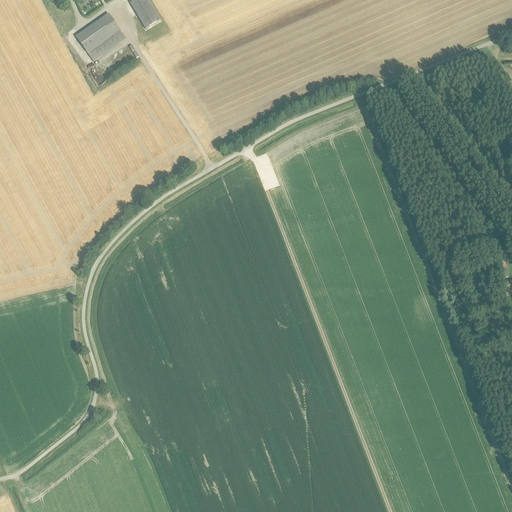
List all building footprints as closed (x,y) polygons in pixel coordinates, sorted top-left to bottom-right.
[(136,0),(130,4),(146,30),(161,21),(148,0),(136,0)] [(76,38),(92,61),(125,38),(109,15),(76,38)] [(70,54),(77,64),(83,61),(75,50),(70,54)] [(500,265),(502,279),(508,278),(506,264),(500,265)] [(511,281),(503,283),(506,296),(511,295),(511,281)]
